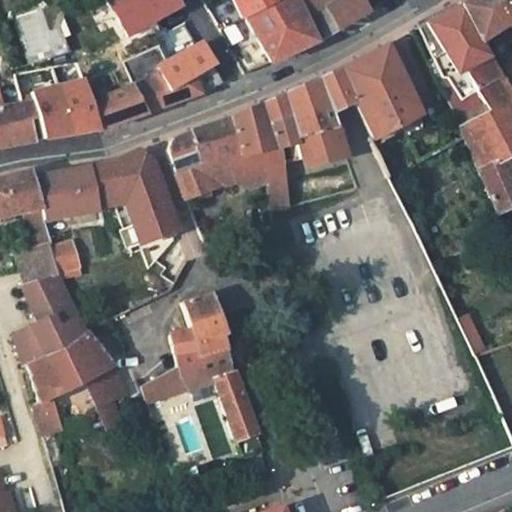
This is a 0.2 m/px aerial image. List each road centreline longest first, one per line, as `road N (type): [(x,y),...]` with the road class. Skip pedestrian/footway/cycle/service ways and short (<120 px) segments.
road 1 (residential): [(239,93),(421,0)]
road 2 (residential): [(43,498),(0,336)]
road 3 (residential): [(205,277),(150,127)]
road 4 (residential): [(326,511),(278,360)]
road 5 (residential): [(0,161),(150,127)]
